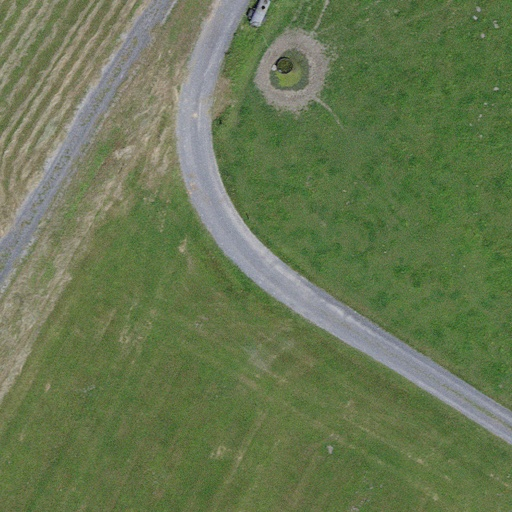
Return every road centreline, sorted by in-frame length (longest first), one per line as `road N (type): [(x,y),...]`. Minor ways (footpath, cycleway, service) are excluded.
road 1 (track): [(511,427),(272,275),(224,228),(196,133),(216,28),(233,0)]
road 2 (track): [(0,273),(161,0)]
